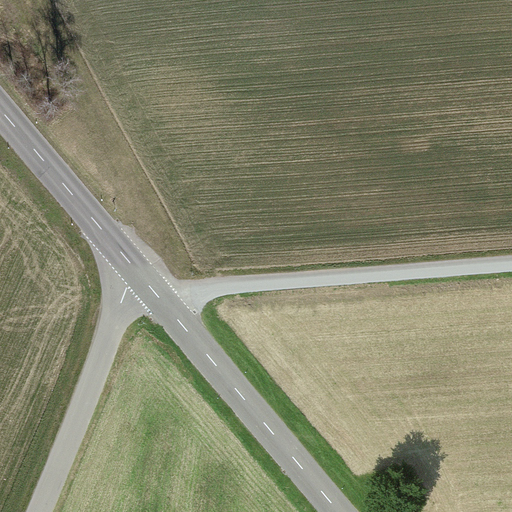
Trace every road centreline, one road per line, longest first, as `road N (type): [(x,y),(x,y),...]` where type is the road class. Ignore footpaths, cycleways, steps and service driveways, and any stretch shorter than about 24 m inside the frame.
road 1 (track): [(143,283),(511,259)]
road 2 (tertiary): [(143,283),(333,511)]
road 3 (residential): [(39,511),(143,283)]
road 4 (tertiary): [(0,109),(143,283)]
